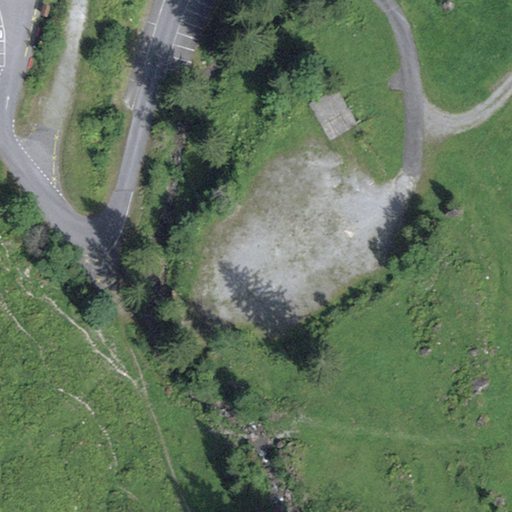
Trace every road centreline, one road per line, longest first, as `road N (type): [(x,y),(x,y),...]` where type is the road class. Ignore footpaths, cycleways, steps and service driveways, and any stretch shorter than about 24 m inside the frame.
road 1 (tertiary): [(0,138),(59,220),(78,238),(92,239),(117,208),(182,0)]
road 2 (track): [(77,0),(35,186)]
